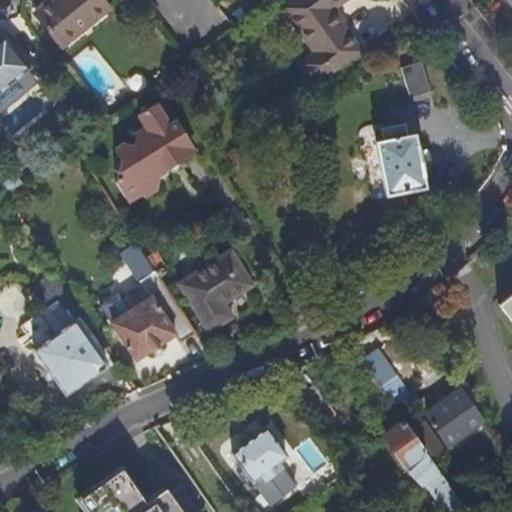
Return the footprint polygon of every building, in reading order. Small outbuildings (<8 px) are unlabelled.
[(110,9),(102,0),(56,0),(36,17),(61,48),(110,9)] [(245,0),(235,0),(219,13),(233,31),(257,14),(245,0)] [(330,12),(345,0),(299,0),(283,12),(316,56),(300,68),(315,88),(362,54),(330,12)] [(30,71),(5,41),(0,44),(0,95),(14,84),(30,71)] [(430,96),(424,65),(404,69),(411,101),(430,96)] [(20,91),(14,84),(0,95),(0,106),(2,108),(7,108),(11,107),(18,100),(20,97),(20,91)] [(175,160),(192,148),(163,103),(138,118),(146,131),(136,138),(134,149),(127,147),(116,153),(122,163),(116,185),(125,200),(140,191),(145,199),(158,191),(161,177),(179,166),(175,160)] [(406,137),(404,127),(379,132),(381,143),(374,145),(386,198),(426,190),(415,136),(406,137)] [(70,165),(81,157),(75,148),(63,156),(70,165)] [(200,161),(192,148),(175,160),(179,166),(182,172),(200,161)] [(6,199),(9,203),(14,200),(11,195),(6,199)] [(178,286),(206,329),(222,318),(216,310),(224,305),(253,287),(230,252),(178,286)] [(164,267),(155,253),(146,258),(156,274),(164,267)] [(166,269),(164,267),(156,274),(160,280),(162,279),(164,276),(166,269)] [(181,346),(196,336),(166,290),(113,324),(138,362),(175,337),(181,346)] [(511,298),(500,308),(511,323),(511,298)] [(67,396),(108,368),(77,323),(75,324),(60,302),(22,329),(38,350),(35,352),(67,396)] [(222,318),(225,323),(232,318),(224,305),(216,310),(222,318)] [(222,318),(206,329),(209,333),(225,323),(222,318)] [(411,385),(436,373),(418,338),(393,351),(411,385)] [(378,353),(361,365),(379,391),(396,378),(378,353)] [(483,422),(462,392),(427,417),(448,446),(483,422)] [(316,395),(304,404),(322,429),(336,419),(326,406),(325,407),(316,395)] [(466,511),(464,509),(404,425),(384,438),(406,468),(430,488),(445,511),(466,511)] [(288,458),(267,431),(233,456),(259,490),(283,471),(279,465),(288,458)] [(194,511),(182,495),(173,501),(167,492),(145,508),(122,474),(80,504),(86,511),(194,511)]
